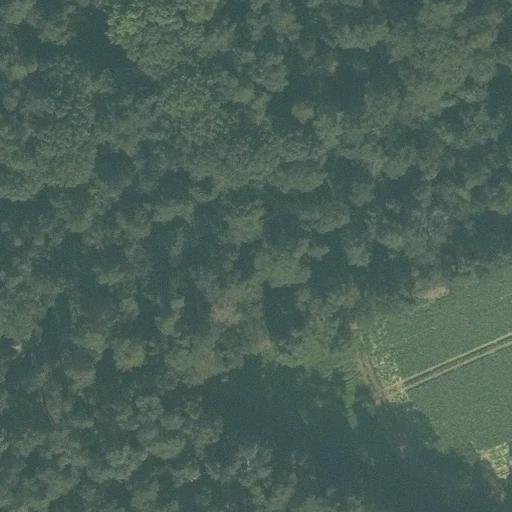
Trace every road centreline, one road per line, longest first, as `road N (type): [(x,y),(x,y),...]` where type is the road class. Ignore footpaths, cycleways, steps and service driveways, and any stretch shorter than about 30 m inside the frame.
road 1 (track): [(511,1),(377,56),(200,161),(119,188),(76,215),(19,275),(29,289),(0,308)]
road 2 (track): [(29,289),(193,394),(424,511)]
